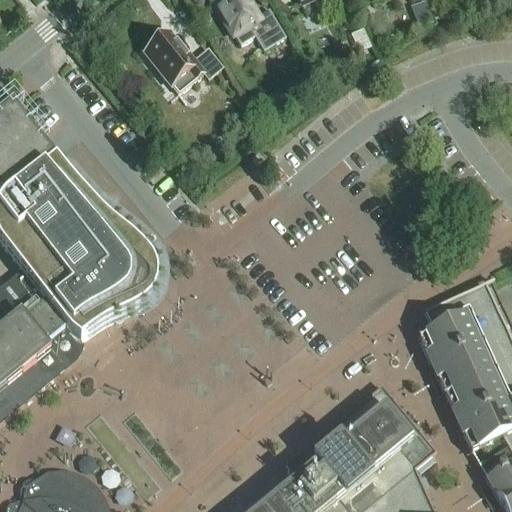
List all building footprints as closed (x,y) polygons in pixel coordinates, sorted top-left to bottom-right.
[(261,23),(255,13),(252,14),(243,0),(228,0),(216,7),(241,50),(255,42),(262,54),(284,41),(270,18),(261,23)] [(424,29),(439,24),(432,3),(417,7),(424,29)] [(188,61),(171,41),(147,60),(180,100),(206,79),(210,85),(224,73),(210,56),(197,66),(191,59),(188,61)] [(289,87),(298,101),(307,95),(299,81),(289,87)] [(0,199),(5,206),(54,167),(13,116),(0,126),(0,199)] [(0,248),(1,249),(2,251),(7,258),(66,333),(72,340),(80,346),(81,347),(93,338),(99,333),(105,330),(109,328),(113,326),(114,327),(115,328),(116,328),(118,329),(119,329),(121,328),(122,327),(123,326),(124,324),(124,322),(123,321),(130,318),(138,314),(144,309),(146,307),(149,305),(151,301),(153,298),(155,295),(156,291),(156,287),(157,284),(157,280),(156,277),(155,273),(154,270),(152,266),(150,263),(145,258),(140,252),(135,247),(129,243),(123,238),(117,233),(112,229),(106,224),(101,219),(91,208),(76,192),(67,182),(55,167),(7,204),(5,206),(2,209),(1,210),(0,211),(0,248)] [(0,295),(0,324),(49,384),(76,362),(78,359),(79,356),(81,353),(82,348),(77,347),(76,345),(72,341),(22,277),(0,295)] [(425,320),(434,339),(419,345),(472,462),(501,511),(511,511),(511,350),(497,317),(486,292),(425,320)] [(0,424),(49,384),(0,324),(0,424)] [(307,456),(306,454),(305,455),(306,457),(290,469),(289,468),(288,469),(289,470),(286,473),(289,477),(287,478),(288,479),(290,478),(297,487),(266,511),(431,511),(416,478),(432,465),(433,466),(435,465),(433,463),(437,461),(434,457),(435,456),(434,455),(433,456),(421,441),(422,440),(421,438),(420,440),(412,431),(414,429),(413,428),(411,429),(403,420),(405,418),(404,417),(402,418),(395,409),(396,408),(395,407),(394,408),(386,399),(388,398),(387,396),(385,398),(383,394),(379,397),(378,396),(377,397),(378,398),(363,410),(362,409),(360,410),(362,411),(352,419),(351,418),(350,419),(351,420),(341,428),(340,427),(339,428),(340,429),(330,437),(329,435),(328,437),(329,438),(319,446),(318,444),(317,445),(318,447),(307,456)] [(107,511),(106,507),(102,502),(97,496),(92,492),(88,488),(83,485),(77,482),(70,480),(64,480),(61,479),(56,479),(48,480),(37,487),(34,486),(30,486),(26,488),(23,490),(21,492),(20,495),(20,499),(20,503),(20,506),(18,508),(16,510),(13,510),(10,511),(9,511),(107,511)]
